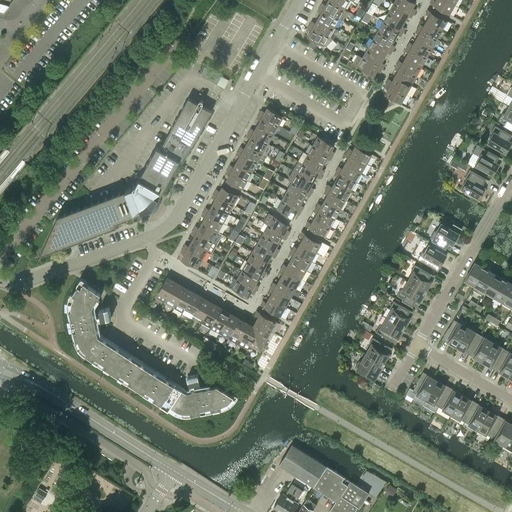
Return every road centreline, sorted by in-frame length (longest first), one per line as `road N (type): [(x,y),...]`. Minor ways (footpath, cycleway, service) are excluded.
road 1 (residential): [(274,44),(357,94),(341,121),(256,75)]
road 2 (residential): [(147,238),(174,219),(256,75)]
road 3 (residential): [(195,365),(119,318),(153,253),(147,238)]
road 4 (residential): [(0,281),(19,284),(147,238)]
road 5 (tertiary): [(173,471),(49,392)]
road 6 (residential): [(416,345),(477,240)]
